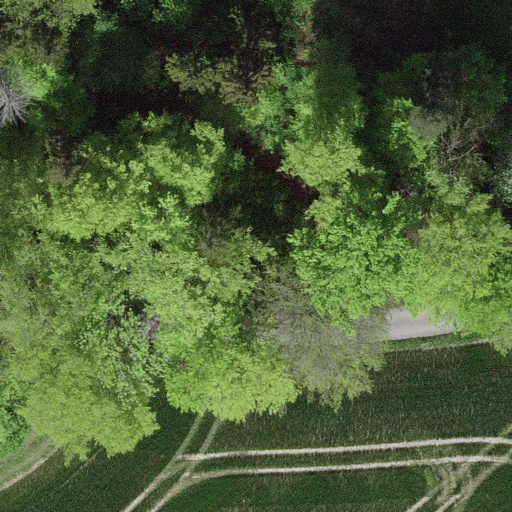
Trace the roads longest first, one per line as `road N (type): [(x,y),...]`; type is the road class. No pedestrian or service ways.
road 1 (track): [(511,289),(333,174),(164,85),(0,53)]
road 2 (track): [(0,324),(150,344),(357,347),(511,300)]
